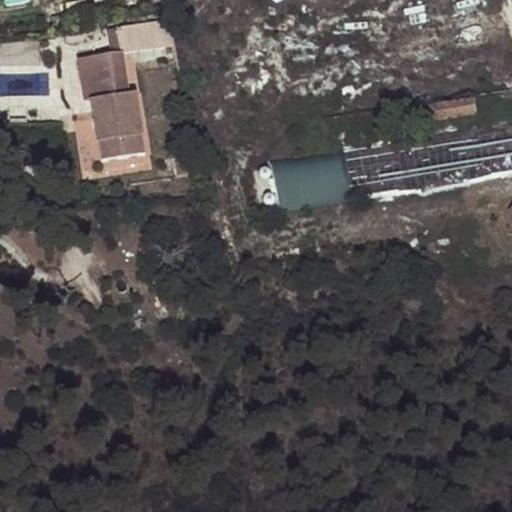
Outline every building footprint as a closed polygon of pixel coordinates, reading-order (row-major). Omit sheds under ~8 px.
[(134,27),(137,52),(157,49),(154,24),(134,27)] [(124,54),(137,52),(134,27),(118,30),(122,54),(124,54)] [(89,82),(97,129),(141,122),(136,96),(130,96),(124,54),(122,54),(79,61),(82,82),(89,82)] [(475,99),(425,107),(428,124),(477,116),(475,99)] [(141,122),(97,129),(103,163),(146,158),(141,122)] [(404,182),(511,170),(511,141),(350,159),(352,183),(377,180),(378,189),(405,186),(404,182)] [(198,166),(212,163),(209,149),(195,152),(198,166)] [(281,207),(349,203),(346,155),(278,159),(281,207)] [(208,227),(219,226),(218,215),(207,217),(208,227)]
